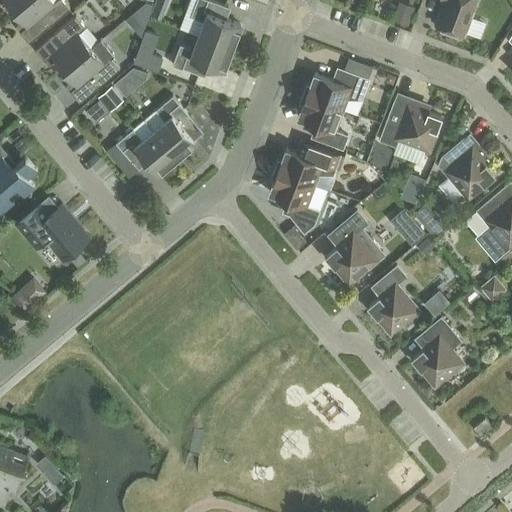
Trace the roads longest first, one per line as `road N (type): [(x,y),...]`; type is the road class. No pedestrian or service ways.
road 1 (residential): [(475,483),(358,345),(337,340),(215,194)]
road 2 (residential): [(511,132),(464,82),(291,17)]
road 3 (residential): [(144,250),(0,75)]
road 4 (unclassified): [(215,194),(247,140),(291,17)]
road 5 (unclassified): [(0,374),(144,250)]
